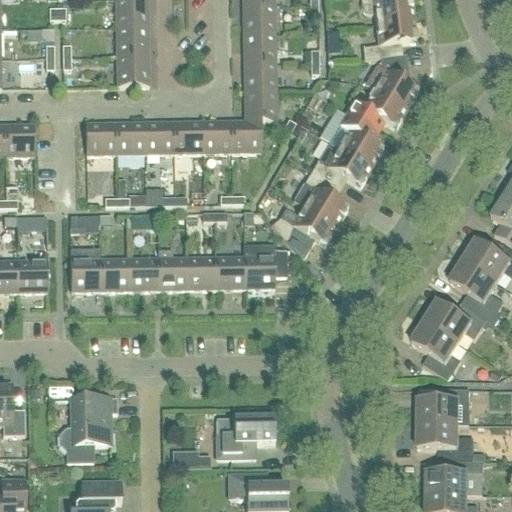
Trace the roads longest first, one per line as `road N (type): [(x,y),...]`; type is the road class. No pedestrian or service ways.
road 1 (unclassified): [(326,367),(467,131),(505,88)]
road 2 (residential): [(326,367),(149,367)]
road 3 (residential): [(218,0),(220,99),(203,111),(166,111)]
road 4 (residential): [(149,367),(72,369),(45,350),(0,351)]
road 5 (unclassified): [(351,511),(328,417),(326,367)]
road 6 (residential): [(152,511),(149,367)]
